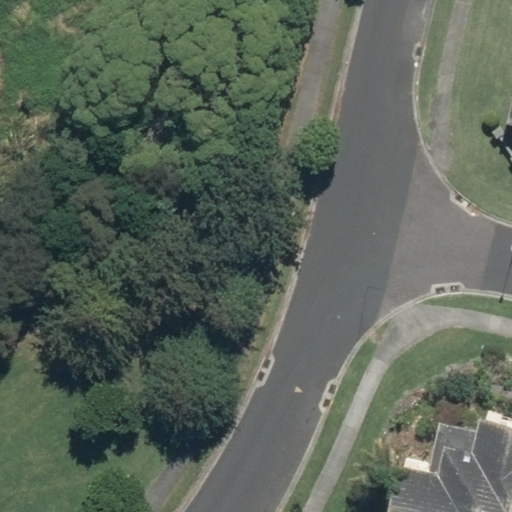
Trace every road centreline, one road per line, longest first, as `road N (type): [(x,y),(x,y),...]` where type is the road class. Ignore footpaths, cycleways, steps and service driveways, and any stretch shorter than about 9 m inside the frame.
road 1 (residential): [(229,511),(295,404),(365,221)]
road 2 (residential): [(365,221),(412,0)]
road 3 (residential): [(365,221),(511,256)]
